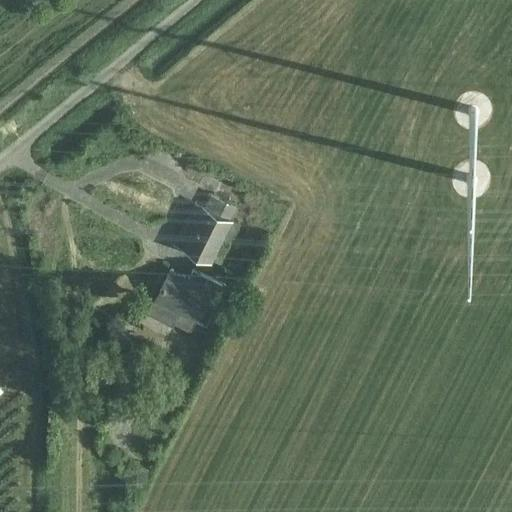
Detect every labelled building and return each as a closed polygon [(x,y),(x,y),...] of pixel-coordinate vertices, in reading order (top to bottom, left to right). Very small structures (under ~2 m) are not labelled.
[(157,164),(168,168),(176,149),(164,145),(157,164)] [(203,203),(182,246),(212,261),(233,218),(203,203)] [(171,268),(155,299),(149,312),(172,324),(179,311),(197,320),(213,287),(201,281),(205,274),(193,268),(189,277),(171,268)] [(119,361),(122,374),(139,370),(136,357),(119,361)] [(120,486),(140,494),(146,479),(147,480),(152,468),(130,459),(125,470),(126,470),(120,486)]
